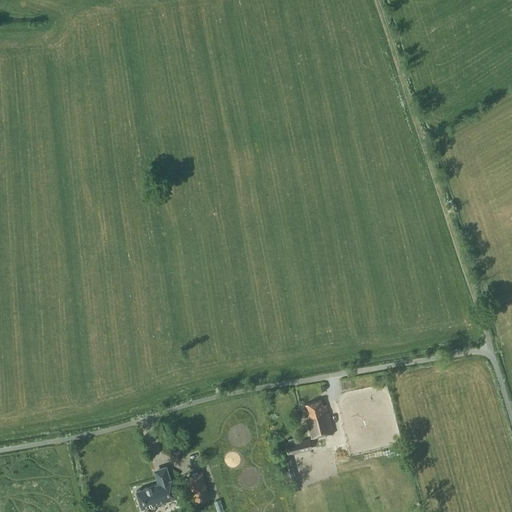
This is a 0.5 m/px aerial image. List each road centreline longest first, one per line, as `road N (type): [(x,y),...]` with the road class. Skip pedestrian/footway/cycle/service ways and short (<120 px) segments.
road 1 (unclassified): [(0,450),(246,389),(489,349),(511,420)]
road 2 (track): [(489,349),(378,0)]
